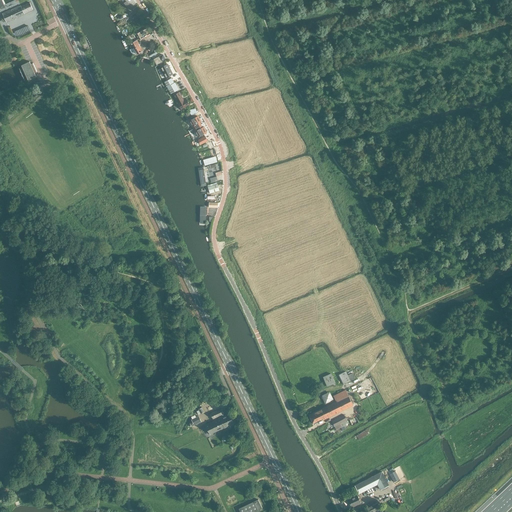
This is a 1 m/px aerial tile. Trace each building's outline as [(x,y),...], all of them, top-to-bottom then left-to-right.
[(18,0),(16,0),(5,3),(6,8),(20,4),(18,0)] [(124,9),(128,13),(133,9),(131,7),(129,4),(127,1),(121,5),(124,9)] [(31,31),(23,15),(25,14),(24,13),(33,9),(30,2),(21,6),(21,5),(2,13),(6,22),(7,22),(12,34),(18,37),(31,31)] [(135,33),(138,40),(139,39),(140,41),(153,34),(149,26),(135,33)] [(134,48),(137,54),(143,51),(141,47),(142,46),(140,43),(137,39),(129,44),(132,49),(134,48)] [(157,65),(156,65),(157,66),(160,65),(159,63),(162,62),(161,60),(165,58),(163,55),(154,59),(157,65)] [(35,67),(33,63),(31,64),(30,61),(22,65),(23,68),(26,76),(28,80),(37,77),(35,73),(37,72),(35,67)] [(167,64),(161,68),(166,78),(169,76),(173,74),(167,64)] [(165,82),(171,94),(173,93),(179,89),(178,87),(175,82),(174,83),(173,80),(172,78),(165,82)] [(174,95),(182,109),(190,105),(187,99),(184,101),(179,92),(174,95)] [(198,116),(189,121),(192,126),(193,126),(194,128),(201,125),(199,122),(201,121),(198,116)] [(202,127),(201,125),(194,128),(195,131),(198,137),(207,132),(204,127),(202,127)] [(203,160),(205,166),(218,163),(216,157),(203,160)] [(204,169),(198,169),(201,187),(206,187),(204,169)] [(217,184),(208,187),(210,193),(219,191),(218,187),(217,184)] [(342,374),(338,375),(341,381),(342,385),(344,384),(355,379),(352,374),(347,376),(345,372),(342,374)] [(331,374),(323,378),(325,383),(327,387),(335,383),(333,378),(331,374)] [(370,388),(359,394),(362,400),(373,394),(370,388)] [(309,415),(313,423),(322,418),(323,420),(328,417),(353,405),(346,390),(340,393),(334,396),(335,399),(336,401),(327,406),(309,415)] [(322,396),(325,404),(333,400),(330,392),(322,396)] [(234,423),(230,414),(224,416),(223,414),(224,414),(222,408),(211,414),(213,419),(222,415),(223,417),(220,418),(205,425),(210,434),(224,427),(225,428),(234,423)] [(347,420),(344,415),(332,421),(335,428),(336,430),(341,428),(343,431),(346,429),(346,428),(348,427),(347,424),(348,423),(347,420)] [(189,423),(191,426),(201,422),(199,416),(191,419),(192,422),(189,423)] [(351,422),(352,426),(359,423),(356,417),(350,421),(351,422)] [(367,429),(356,436),(359,440),(369,433),(367,429)] [(382,471),(355,485),(359,493),(378,484),(381,490),(389,485),(382,471)] [(348,498),(352,507),(362,502),(358,494),(357,494),(348,498)] [(240,511),(253,511),(262,508),(258,499),(239,508),(240,511)] [(374,503),(373,501),(369,504),(370,506),(367,508),(369,511),(372,511),(381,508),(378,502),(374,503)]
